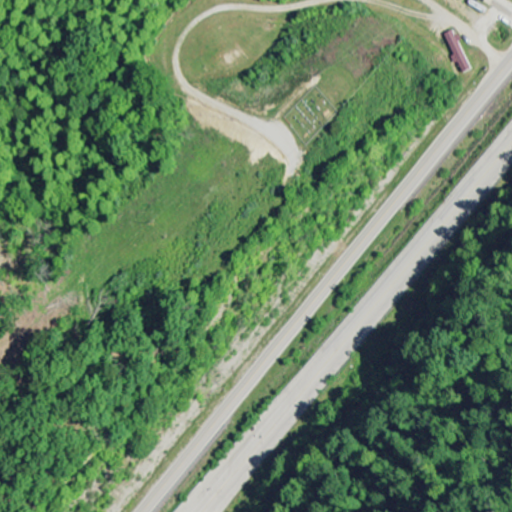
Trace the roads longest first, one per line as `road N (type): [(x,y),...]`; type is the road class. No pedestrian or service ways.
road 1 (secondary): [(140,511),(511,58)]
road 2 (residential): [(507,65),(458,26),(371,0),(217,9),(183,39),(181,77),(194,92),(288,138)]
road 3 (residential): [(197,511),(511,144)]
